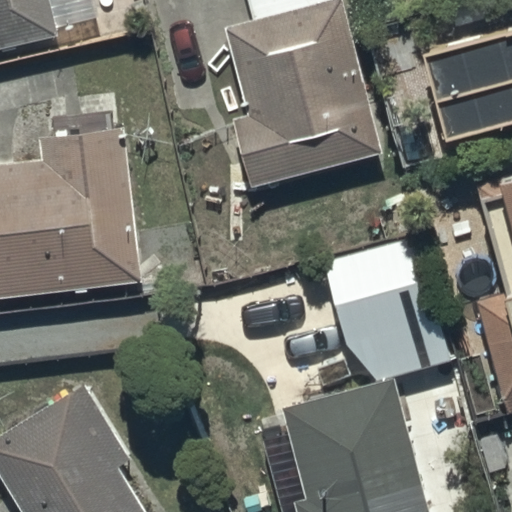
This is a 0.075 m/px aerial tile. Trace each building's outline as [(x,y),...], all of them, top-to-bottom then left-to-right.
[(49,0),(0,0),(0,43),(56,31),(49,0)] [(247,0),(252,15),(223,22),(244,109),(229,113),(245,181),(378,149),(342,0),(247,0)] [(511,21),(423,45),(446,129),(511,111),(511,21)] [(38,154),(0,158),(0,294),(142,278),(124,122),(35,132),(38,154)] [(511,172),(496,176),(474,182),(502,285),(476,292),(507,406),(511,404),(511,172)] [(348,343),(286,362),(297,397),(373,373),(446,356),(418,234),(324,256),(345,339),(348,343)] [(429,511),(394,375),(283,404),(289,430),(261,438),(279,511),(284,511),(295,509),(295,511),(429,511)] [(80,379),(0,429),(0,476),(22,511),(152,511),(120,460),(128,455),(80,379)]
